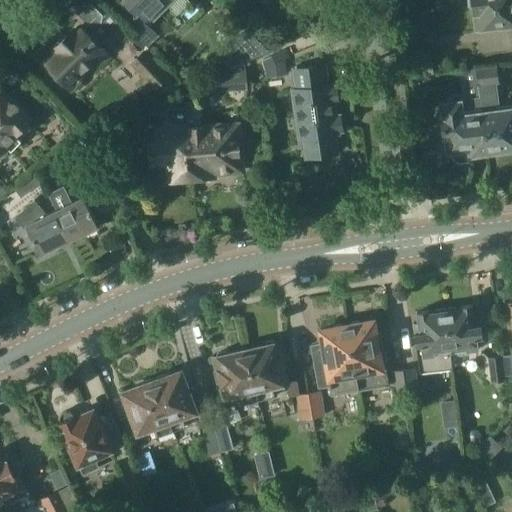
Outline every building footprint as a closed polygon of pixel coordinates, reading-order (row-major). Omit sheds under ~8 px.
[(72,31),(63,39),(54,49),(58,53),(47,65),(71,89),(84,76),(82,74),(98,59),(100,62),(108,53),(97,42),(103,36),(107,40),(110,40),(125,24),(100,0),(87,0),(83,5),(95,17),(88,24),(97,33),(92,38),(83,29),(77,35),(72,31)] [(122,0),(137,15),(140,13),(149,22),(170,0),(122,0)] [(511,0),(473,0),(477,28),(489,26),(489,30),(503,29),(503,25),(511,23),(511,0)] [(156,36),(142,22),(133,31),(146,45),(156,36)] [(270,51),(248,28),(221,46),(239,63),(270,51)] [(290,57),(287,49),(270,56),(274,64),(275,63),(283,59),(284,59),(290,57)] [(168,76),(144,52),(132,64),(143,75),(136,83),(144,92),(152,85),(155,88),(168,76)] [(270,56),(262,60),(266,77),(275,63),(274,64),(270,56)] [(231,57),(221,61),(225,69),(234,65),(231,57)] [(268,79),(287,76),(286,65),(276,68),(268,79)] [(313,136),(316,156),(337,153),(334,133),(338,133),(338,131),(342,130),(339,115),(333,116),(331,101),(337,100),(335,85),(331,86),(331,84),(327,85),(324,65),(294,69),(296,89),(292,89),(299,138),(313,136)] [(479,97),(486,152),(504,149),(507,151),(511,150),(511,107),(499,110),(495,83),(499,82),(497,66),(476,69),(479,97)] [(220,87),(247,85),(245,70),(219,72),(220,87)] [(0,195),(7,190),(4,187),(6,184),(0,178),(0,148),(4,144),(11,151),(21,141),(16,135),(29,121),(17,110),(17,106),(15,104),(11,103),(0,92),(0,195)] [(486,152),(479,97),(459,99),(459,102),(442,104),(442,108),(440,110),(440,116),(444,118),(444,121),(441,121),(443,138),(446,137),(448,152),(452,151),(453,158),(458,162),(467,161),(471,156),(471,154),(486,152)] [(171,179),(192,178),(188,127),(187,110),(167,112),(168,123),(145,124),(148,166),(170,164),(171,179)] [(239,123),(188,127),(192,178),(215,176),(215,172),(237,170),(236,162),(242,161),(239,123)] [(47,178),(59,169),(52,160),(40,169),(47,178)] [(34,172),(27,177),(35,187),(41,182),(34,172)] [(436,187),(428,181),(423,188),(431,194),(436,187)] [(56,210),(69,241),(99,226),(84,196),(72,202),(64,185),(48,193),(56,210)] [(69,241),(56,210),(47,215),(34,199),(15,217),(25,228),(26,227),(40,255),(69,241)] [(445,308),(451,356),(466,353),(466,351),(479,349),(477,336),(482,335),(480,319),(475,319),(473,304),(461,306),(461,308),(457,309),(454,307),(445,308)] [(453,368),(451,356),(445,308),(436,310),(433,312),(429,313),(429,310),(417,312),(419,328),(414,328),(420,373),(453,368)] [(347,325),(358,389),(389,383),(381,338),(376,334),(373,320),(361,323),(358,321),(352,322),(350,325),(347,325)] [(320,330),(323,343),(313,344),(320,386),(331,384),(333,393),(358,389),(347,325),(344,326),(341,324),(335,325),(333,328),(320,330)] [(246,348),(258,399),(272,396),(270,386),(287,382),(278,341),(246,348)] [(242,403),(258,399),(246,348),(215,356),(225,398),(240,395),(242,403)] [(511,354),(501,356),(504,376),(511,374),(511,354)] [(505,381),(504,376),(501,356),(487,358),(491,383),(505,381)] [(403,369),(406,394),(419,393),(416,368),(403,369)] [(406,394),(403,369),(391,370),(394,395),(406,394)] [(154,380),(173,431),(186,426),(182,416),(196,411),(181,371),(154,380)] [(295,379),(287,381),(287,382),(286,382),(289,394),(297,393),(295,379)] [(173,431),(154,380),(123,392),(138,432),(154,426),(158,436),(173,431)] [(319,391),(308,393),(312,417),(323,415),(319,391)] [(301,419),(312,417),(308,393),(297,395),(301,419)] [(65,411),(63,411),(62,412),(60,415),(59,418),(60,421),(59,421),(78,464),(82,474),(99,467),(95,457),(111,449),(93,410),(76,417),(73,413),(70,411),(65,411)] [(226,423),(216,425),(222,451),(233,448),(226,423)] [(210,455),(222,451),(216,425),(203,429),(210,455)] [(471,440),(474,442),(477,441),(480,439),(481,436),(480,433),(478,430),(475,429),(472,430),(470,432),(469,435),(469,438),(471,440)] [(475,451),(487,463),(502,447),(490,436),(475,451)] [(269,451),(254,455),(260,478),(275,475),(269,451)] [(0,497),(1,497),(6,506),(29,495),(19,475),(14,477),(6,461),(2,463),(0,459),(0,497)] [(483,508),(496,502),(485,479),(472,485),(483,508)] [(68,486),(40,500),(46,511),(78,511),(81,511),(68,486)] [(337,499),(329,501),(331,511),(333,511),(340,510),(337,499)] [(235,511),(233,503),(208,511),(235,511)]
